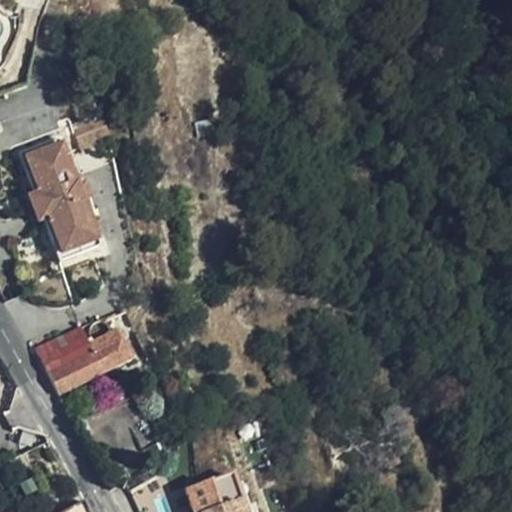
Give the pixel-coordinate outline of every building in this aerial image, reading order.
[(42,144),(78,220),(86,215),(50,140),(42,144)] [(92,251),(78,220),(42,144),(3,162),(21,203),(33,229),(52,269),(92,251)] [(27,231),(33,229),(21,203),(15,206),(27,231)] [(56,395),(57,394),(127,359),(115,330),(104,335),(96,338),(86,343),(79,328),(34,348),(56,395)] [(244,511),(233,476),(185,492),(191,511),(244,511)] [(87,511),(82,503),(65,511),(87,511)]
